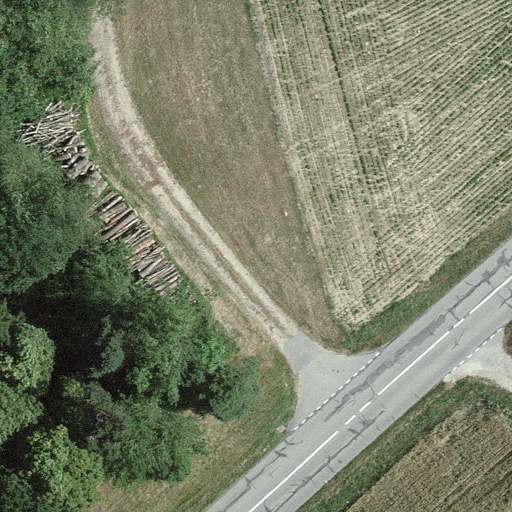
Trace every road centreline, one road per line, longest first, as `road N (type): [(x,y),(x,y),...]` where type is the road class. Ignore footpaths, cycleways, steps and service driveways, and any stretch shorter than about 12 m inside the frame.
road 1 (track): [(354,416),(148,173),(108,99),(107,0)]
road 2 (secondary): [(248,511),(511,279)]
